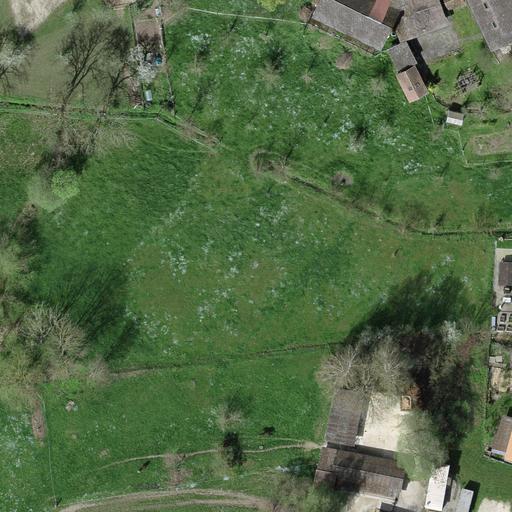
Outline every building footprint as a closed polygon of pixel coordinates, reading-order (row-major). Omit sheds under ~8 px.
[(323,0),(317,12),(380,41),(395,11),(415,4),(413,0),(323,0)] [(441,22),(433,0),(428,0),(415,4),(395,11),(403,34),(441,22)] [(511,25),(511,0),(484,0),(500,31),(511,25)] [(390,50),(400,67),(415,59),(405,42),(390,50)] [(415,67),(400,75),(411,96),(425,88),(415,67)] [(363,399),(335,393),(326,436),(354,442),(363,399)] [(511,421),(505,419),(496,450),(511,454),(511,421)] [(342,455),(323,450),(310,502),(328,507),(336,478),(396,493),(399,480),(339,464),(342,455)]
